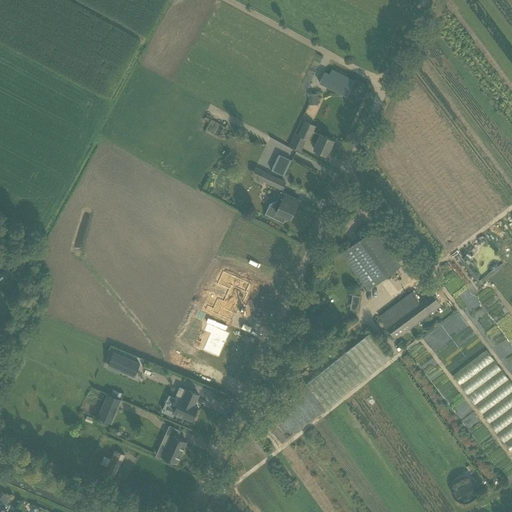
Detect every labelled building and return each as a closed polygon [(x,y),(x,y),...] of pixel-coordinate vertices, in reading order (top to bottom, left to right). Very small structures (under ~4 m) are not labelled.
[(329,75),(324,85),(347,97),(352,86),(329,75)] [(304,121),(298,134),(306,137),(305,139),(316,144),(313,149),(327,155),(333,141),(313,131),(315,126),(304,121)] [(292,160),(278,154),(271,170),(284,177),(292,160)] [(263,181),(282,190),(285,182),(262,170),(257,181),(262,184),(263,181)] [(299,200),(284,194),(280,203),(276,201),(270,203),(265,214),(273,218),(283,222),(286,216),(290,218),(299,200)] [(267,243),(271,235),(245,221),(236,237),(254,247),(243,267),(255,273),(266,252),(265,251),(269,244),(267,243)] [(396,259),(388,249),(374,229),(341,253),(368,290),(393,272),(388,265),(396,259)] [(511,347),(446,263),(436,271),(511,367),(511,347)] [(250,283),(221,270),(221,271),(222,272),(217,283),(228,289),(223,301),(217,298),(213,308),(207,305),(206,308),(205,308),(204,309),(231,321),(232,320),(231,319),(233,313),(236,314),(241,302),(243,303),(247,291),(246,291),(249,284),(250,284),(250,283)] [(440,305),(430,292),(417,301),(411,293),(407,296),(407,295),(406,296),(407,297),(379,317),(395,338),(440,305)] [(350,309),(358,310),(360,295),(352,294),(350,309)] [(210,333),(203,349),(219,357),(229,333),(207,323),(204,330),(210,333)] [(359,382),(391,357),(371,332),(305,384),(325,409),(333,403),(359,382)] [(107,366),(134,377),(141,363),(114,351),(107,366)] [(511,453),(511,384),(486,351),(453,376),(511,453)] [(511,466),(430,359),(421,366),(511,483),(511,482),(511,466)] [(184,418),(192,420),(198,407),(194,406),(199,395),(184,389),(180,387),(171,405),(175,407),(172,414),(183,419),(184,418)] [(122,394),(116,391),(114,397),(120,400),(122,394)] [(98,418),(111,423),(121,400),(120,400),(114,397),(108,395),(98,418)] [(162,456),(177,463),(186,442),(166,433),(159,447),(165,449),(162,456)] [(105,472),(114,477),(124,455),(115,451),(105,472)] [(478,491),(478,488),(478,485),(477,483),(476,480),(474,478),(472,476),(469,475),(467,474),(463,474),(461,474),(458,475),(456,477),(454,479),(452,481),(451,483),(450,486),(450,489),(451,491),(452,494),(453,497),(455,498),(457,500),(460,501),(463,502),(465,502),(470,501),(473,499),(475,497),(477,493),(478,491)] [(7,511),(8,510),(7,510),(9,506),(0,500),(0,511),(7,511)]
